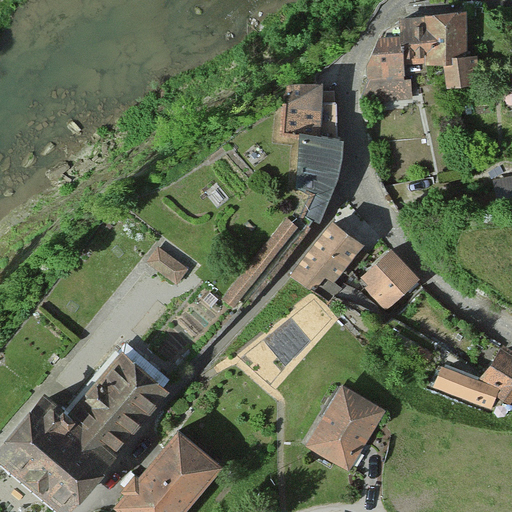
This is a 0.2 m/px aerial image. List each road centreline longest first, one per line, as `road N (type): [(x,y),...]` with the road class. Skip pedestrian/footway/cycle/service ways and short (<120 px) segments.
road 1 (unclassified): [(72,511),(360,190)]
road 2 (unclassified): [(419,0),(386,21),(356,79),(360,190)]
road 3 (unclassified): [(360,190),(410,258),(511,332)]
